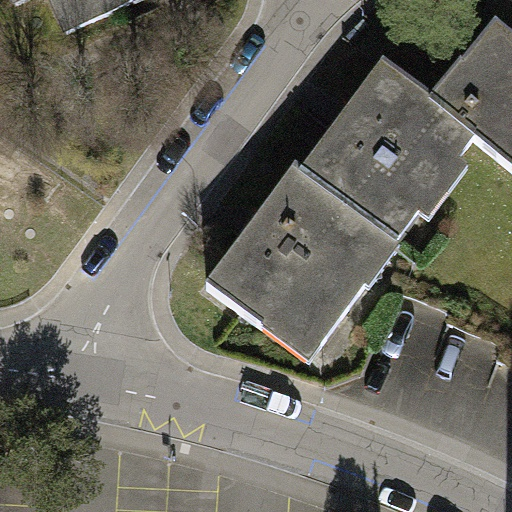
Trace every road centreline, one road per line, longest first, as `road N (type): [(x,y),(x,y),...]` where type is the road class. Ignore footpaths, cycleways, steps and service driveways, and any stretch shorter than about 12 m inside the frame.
road 1 (residential): [(79,379),(115,265),(306,0)]
road 2 (residential): [(79,379),(332,447),(484,511)]
